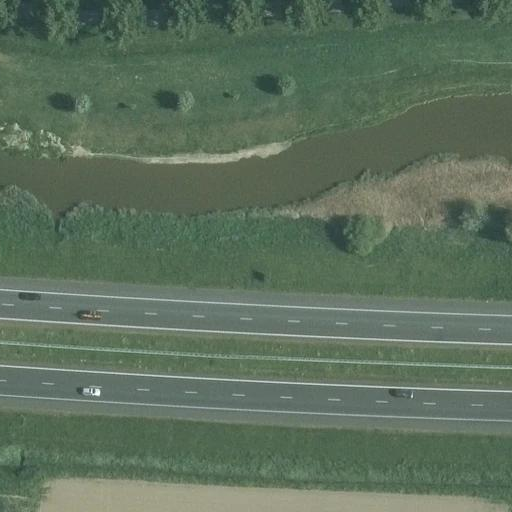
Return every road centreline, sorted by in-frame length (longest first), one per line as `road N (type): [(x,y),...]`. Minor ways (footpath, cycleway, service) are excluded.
road 1 (motorway): [(0,388),(511,412)]
road 2 (motorway): [(511,325),(0,302)]
road 3 (unclassified): [(0,8),(118,19),(435,0)]
